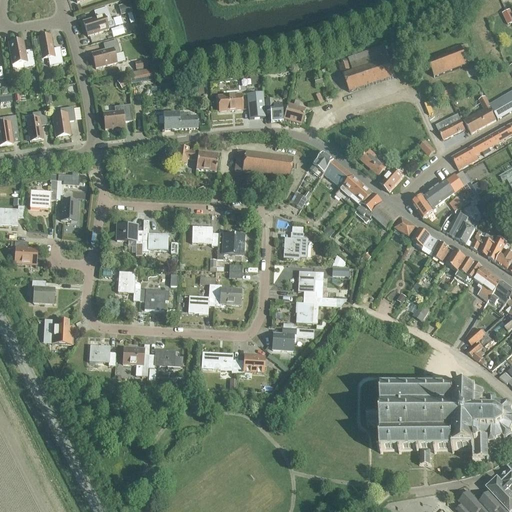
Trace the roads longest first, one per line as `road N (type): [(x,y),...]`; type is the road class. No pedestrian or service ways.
road 1 (residential): [(102,204),(265,210),(261,312),(244,336),(101,327),(86,311),(90,263)]
road 2 (residential): [(92,150),(281,133),(320,144),(391,206)]
road 3 (residential): [(99,511),(0,320)]
road 4 (residential): [(391,206),(441,157),(511,119)]
road 5 (residential): [(391,206),(511,287)]
road 6 (residential): [(64,17),(92,150)]
